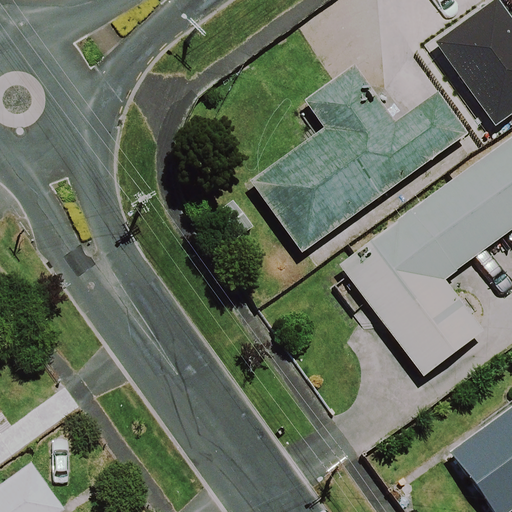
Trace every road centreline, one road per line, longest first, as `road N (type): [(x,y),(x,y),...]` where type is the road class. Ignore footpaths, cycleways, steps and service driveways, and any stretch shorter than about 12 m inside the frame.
road 1 (residential): [(279,511),(102,266),(45,143)]
road 2 (residential): [(62,73),(163,0)]
